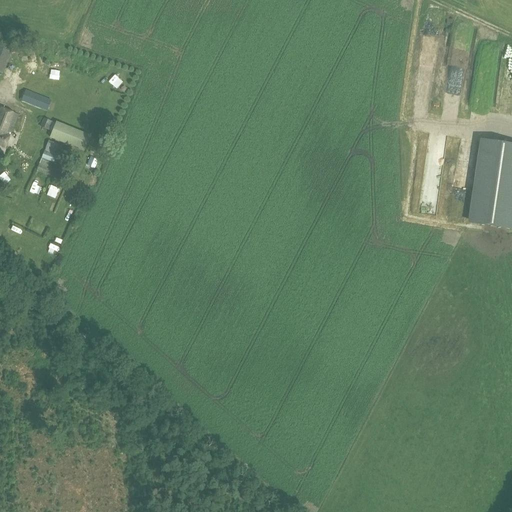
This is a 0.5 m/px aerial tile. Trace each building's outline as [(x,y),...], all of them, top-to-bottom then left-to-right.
[(463,22),(454,59),(465,61),(474,24),(463,22)] [(0,76),(2,77),(3,74),(4,74),(13,51),(0,45),(0,76)] [(481,86),(490,86),(491,55),(482,54),(481,86)] [(47,111),(51,101),(26,90),(22,101),(47,111)] [(448,103),(456,103),(457,92),(449,92),(448,103)] [(0,126),(12,131),(18,115),(0,107),(0,126)] [(50,138),(84,152),(91,135),(57,121),(56,123),(44,118),(41,126),(53,131),(50,138)] [(0,145),(6,148),(12,131),(0,126),(0,145)] [(441,148),(448,147),(447,137),(430,138),(431,151),(441,150),(441,148)] [(511,229),(511,142),(481,138),(469,223),(511,229)] [(29,149),(36,152),(40,143),(32,140),(29,149)] [(37,171),(59,180),(65,167),(53,163),(56,155),(54,155),(55,152),(59,154),(62,145),(49,140),(37,171)] [(56,196),(53,204),(59,207),(63,199),(56,196)]
